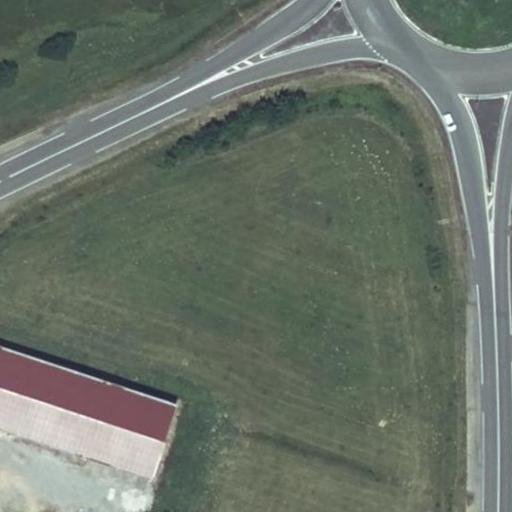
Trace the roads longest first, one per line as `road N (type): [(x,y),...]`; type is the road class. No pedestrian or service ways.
road 1 (tertiary): [(490,209),(493,511)]
road 2 (tertiary): [(0,181),(247,64)]
road 3 (tertiary): [(426,63),(459,123),(475,187),(490,209)]
road 4 (tertiary): [(247,64),(407,52)]
